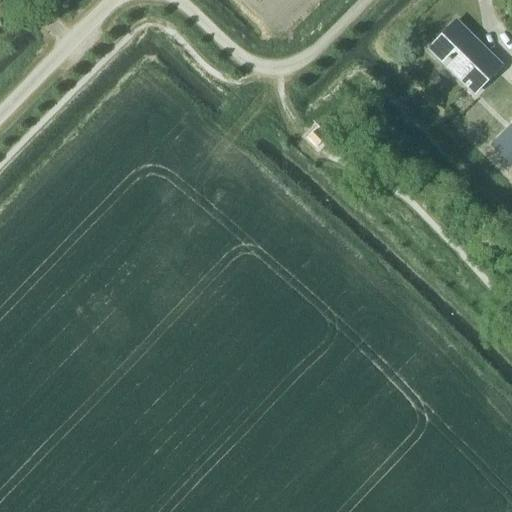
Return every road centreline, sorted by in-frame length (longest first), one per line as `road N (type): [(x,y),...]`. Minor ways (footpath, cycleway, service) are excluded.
road 1 (unclassified): [(177,0),(248,61),(277,70),(302,62),(365,0)]
road 2 (unclassified): [(0,115),(113,0)]
